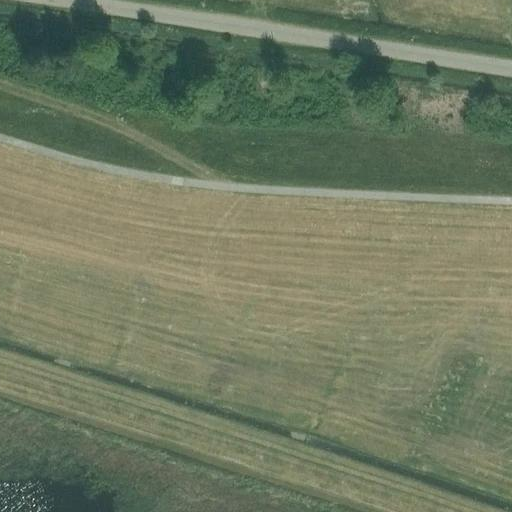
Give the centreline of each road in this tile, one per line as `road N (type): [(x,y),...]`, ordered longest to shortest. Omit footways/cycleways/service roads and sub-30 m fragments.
road 1 (unclassified): [(511,72),(50,0)]
road 2 (track): [(0,83),(87,113),(187,160),(224,188)]
